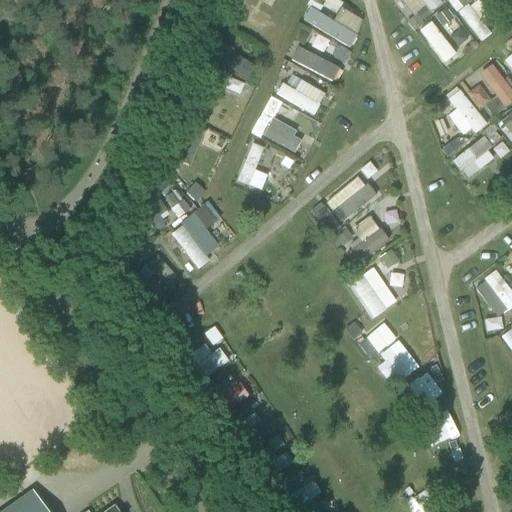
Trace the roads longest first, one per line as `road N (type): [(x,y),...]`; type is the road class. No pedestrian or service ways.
road 1 (unclassified): [(23,234),(215,511)]
road 2 (unclassified): [(157,0),(23,234)]
